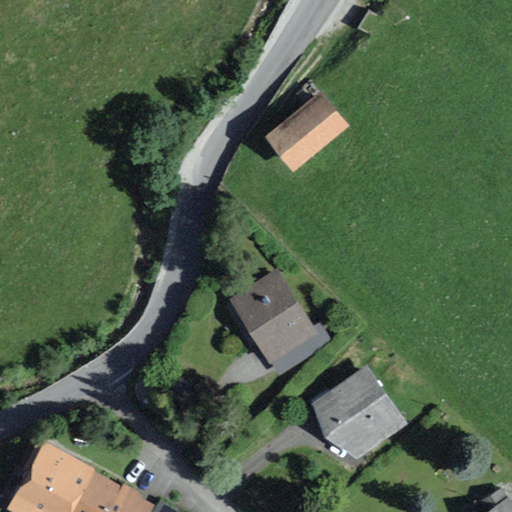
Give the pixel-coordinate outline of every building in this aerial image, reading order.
[(312,91),(254,135),(281,170),(338,126),(312,91)] [(219,295),(256,361),(308,333),(270,266),(219,295)] [(359,366),(305,404),(345,459),(398,421),(359,366)] [(136,511),(142,502),(30,441),(0,496),(0,510),(3,511),(136,511)] [(470,511),(511,511),(498,487),(473,501),(477,509),(470,511)] [(176,511),(156,502),(150,511),(176,511)]
